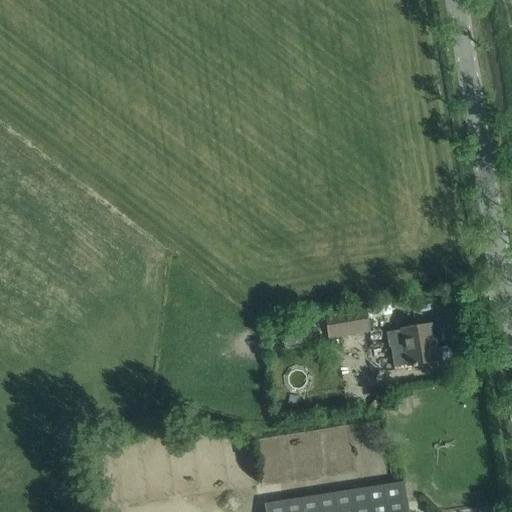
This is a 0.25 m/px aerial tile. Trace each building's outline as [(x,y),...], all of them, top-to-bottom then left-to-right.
[(324,316),(327,338),(368,331),(365,309),(324,316)] [(308,324),(293,327),(296,343),(311,340),(308,324)] [(436,360),(430,325),(385,332),(388,347),(404,345),(408,365),(436,360)] [(407,511),(403,482),(264,504),(265,511),(407,511)] [(492,491),(461,493),(462,508),(494,506),(492,491)]
